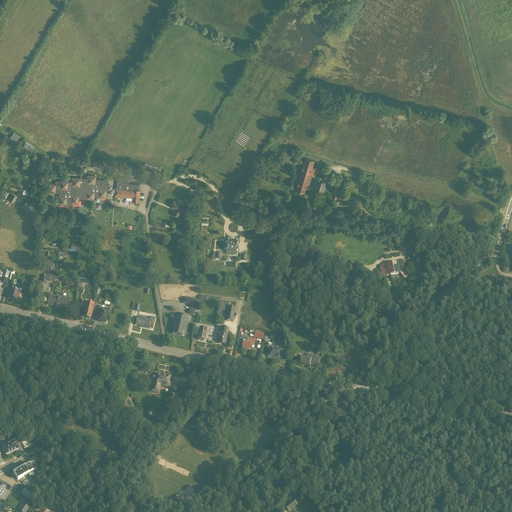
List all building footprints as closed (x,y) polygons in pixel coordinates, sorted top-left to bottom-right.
[(305,159),(295,190),(303,192),(309,173),(312,174),(313,169),(311,168),(313,161),(305,159)] [(155,172),(156,168),(157,168),(145,164),(144,167),(143,168),(155,172)] [(94,197),(106,198),(107,181),(95,180),(95,176),(87,175),(87,176),(86,176),(85,179),(72,178),(72,182),(55,181),(55,184),(48,184),(47,192),(59,193),(58,204),(66,205),(66,203),(78,204),(79,198),(94,199),(94,197)] [(117,177),(116,186),(116,187),(115,187),(114,197),(125,198),(125,197),(132,197),(131,201),(139,202),(140,191),(138,190),(139,185),(128,184),(129,178),(117,177)] [(315,180),(312,190),(323,193),(326,183),(315,180)] [(334,187),(331,198),(336,200),(340,188),(334,187)] [(27,190),(27,189),(24,188),(22,194),(25,195),(30,197),(32,192),(27,190)] [(171,207),(174,209),(172,214),(178,216),(183,204),(174,200),(171,207)] [(33,206),(26,201),(21,208),(31,214),(35,208),(33,206)] [(181,219),(185,221),(186,219),(188,220),(190,216),(188,215),(190,212),(185,210),(182,217),(181,219)] [(225,249),(225,250),(226,250),(225,254),(227,254),(227,256),(237,257),(237,251),(238,251),(238,250),(238,249),(239,249),(239,247),(238,247),(238,241),(234,241),(234,240),(234,239),(231,239),(231,240),(230,240),(226,240),(225,249)] [(298,270),(299,270),(303,258),(294,256),(291,264),(293,264),(290,274),(296,275),(298,270)] [(51,261),(46,261),(46,262),(42,262),(41,271),(53,272),(54,263),(51,263),(51,261)] [(408,276),(403,271),(402,262),(384,266),(386,276),(400,273),(405,278),(408,276)] [(350,293),(354,291),(352,286),(346,276),(341,280),(341,281),(343,281),(342,282),(342,283),(344,282),(344,283),(343,284),(344,285),(345,284),(346,286),(345,287),(346,289),(347,288),(350,293)] [(8,294),(9,294),(8,298),(15,300),(15,301),(17,301),(18,301),(20,293),(18,293),(19,288),(16,287),(16,286),(11,284),(8,294)] [(59,307),(65,309),(67,301),(68,298),(62,297),(62,298),(59,297),(59,299),(56,298),(56,297),(50,295),(50,297),(49,297),(47,304),(53,306),(53,308),(54,308),(57,309),(58,309),(59,307)] [(185,298),(184,303),(197,306),(198,301),(185,298)] [(89,303),(87,309),(85,309),(83,317),(90,319),(91,314),(92,314),(93,310),(92,310),(94,304),(94,301),(89,299),(89,303)] [(131,309),(134,310),(134,311),(139,312),(140,306),(135,305),(136,303),(133,302),(131,309)] [(228,308),(226,321),(232,322),(235,304),(230,303),(229,308),(228,308)] [(98,321),(105,323),(108,312),(101,311),(102,308),(99,307),(97,313),(100,314),(98,321)] [(174,322),(175,322),(173,334),(182,336),(184,330),(185,331),(188,317),(175,314),(174,322)] [(142,326),(142,327),(148,329),(149,328),(153,329),(155,319),(150,317),(150,320),(137,317),(136,325),(142,326)] [(218,339),(217,344),(226,345),(228,335),(227,335),(228,329),(220,328),(218,339)] [(199,329),(197,339),(204,341),(207,330),(199,329)] [(263,340),(264,333),(255,331),(254,338),(263,340)] [(268,356),(281,359),(281,355),(284,356),(284,354),(287,353),(286,348),(283,348),(282,351),(277,349),(280,338),(275,336),(272,348),(270,348),(268,356)] [(256,341),(247,339),(246,344),(243,343),(242,349),(250,350),(251,345),(255,346),(256,341)] [(298,356),(296,362),(300,363),(310,366),(311,362),(319,364),(321,357),(319,356),(321,348),(317,347),(315,357),(312,356),(308,355),(307,358),(302,357),(298,356)] [(156,380),(154,379),(151,392),(158,394),(160,386),(169,388),(171,383),(169,382),(170,377),(165,376),(164,376),(164,377),(162,376),(162,375),(157,374),(156,380)] [(179,383),(175,389),(184,397),(191,388),(186,385),(184,387),(179,383)] [(175,400),(169,407),(172,410),(178,403),(175,400)] [(18,450),(16,445),(19,444),(16,437),(13,439),(14,442),(8,445),(7,442),(3,444),(4,447),(2,448),(6,456),(18,450)] [(28,474),(32,472),(36,469),(32,462),(13,473),(18,480),(28,474)] [(0,496),(6,488),(9,490),(11,487),(3,482),(2,485),(0,483),(0,496)] [(32,495),(24,490),(22,493),(30,499),(32,495)] [(285,506),(289,511),(296,504),(292,500),(285,506)] [(23,503),(19,510),(21,511),(25,511),(29,507),(23,503)]
